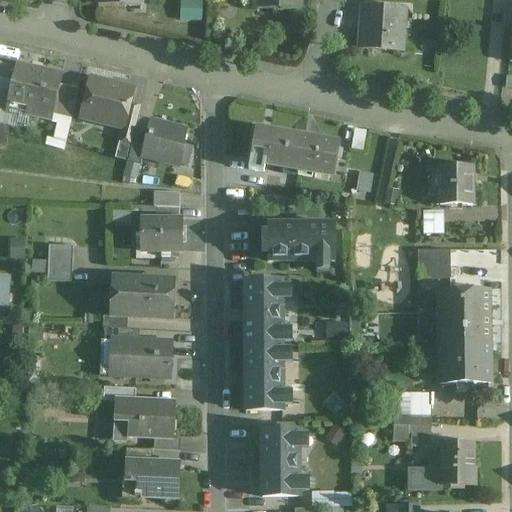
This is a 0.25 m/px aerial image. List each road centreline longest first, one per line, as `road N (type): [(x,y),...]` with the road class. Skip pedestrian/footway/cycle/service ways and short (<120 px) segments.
road 1 (residential): [(214,71),(215,511)]
road 2 (residential): [(317,95),(511,131)]
road 3 (residential): [(58,35),(214,71)]
